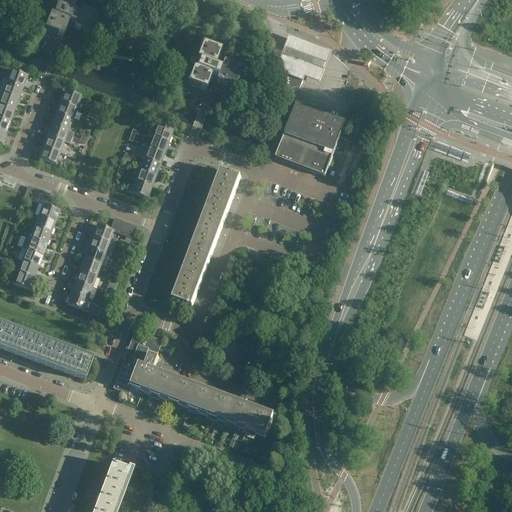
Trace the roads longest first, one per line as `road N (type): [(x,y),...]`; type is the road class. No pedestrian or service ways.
road 1 (primary): [(424,86),(319,377),(321,444),(351,484),(356,511)]
road 2 (primary): [(431,374),(399,398),(381,400),(353,390),(334,359),(433,120)]
road 3 (residential): [(196,334),(257,170),(192,147)]
road 4 (secondary): [(511,172),(431,374)]
road 5 (residential): [(254,467),(96,406)]
road 6 (secondary): [(431,374),(375,511)]
road 7 (residential): [(278,402),(189,373),(196,334)]
road 8 (secondary): [(424,511),(473,391)]
road 9 (secondary): [(340,0),(364,39),(424,86)]
road 10 (residential): [(12,171),(57,59)]
